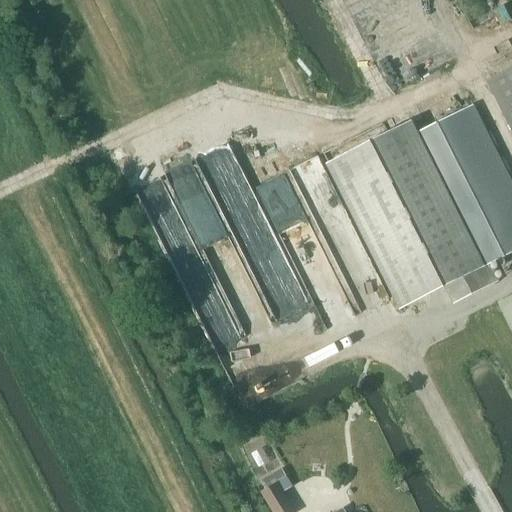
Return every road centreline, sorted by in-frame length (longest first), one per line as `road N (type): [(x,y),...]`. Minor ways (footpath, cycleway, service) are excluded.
road 1 (track): [(473,71),(352,117),(221,91),(0,190)]
road 2 (track): [(511,147),(436,0)]
